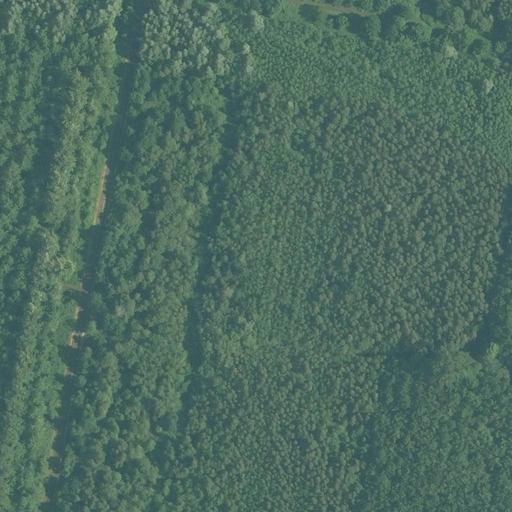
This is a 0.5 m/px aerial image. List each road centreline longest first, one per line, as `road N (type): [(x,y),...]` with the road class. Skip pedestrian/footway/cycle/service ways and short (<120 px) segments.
road 1 (track): [(45,511),(142,0)]
road 2 (track): [(76,339),(511,364)]
road 3 (track): [(176,0),(511,63)]
